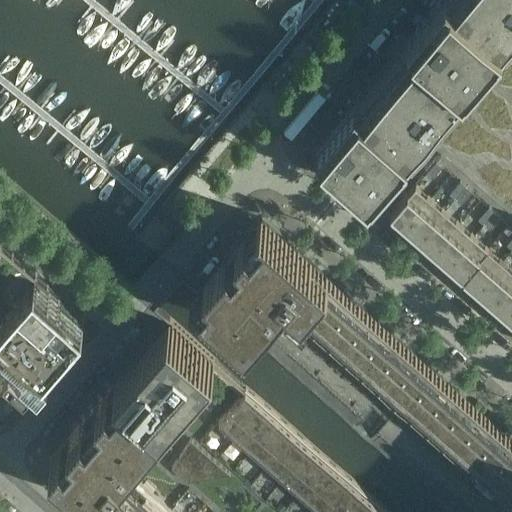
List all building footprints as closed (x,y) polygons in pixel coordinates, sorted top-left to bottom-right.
[(370,193),(511,30),(511,0),(439,0),(317,147),(370,193)] [(511,45),(427,142),(511,217),(511,45)] [(432,178),(443,166),(436,160),(426,173),(432,178)] [(455,199),(466,186),(460,181),(450,194),(455,199)] [(406,225),(432,197),(416,183),(391,212),(392,212),(392,213),(406,225)] [(461,204),(472,191),(466,186),(455,199),(461,204)] [(421,238),(446,209),(432,197),(406,225),(421,238)] [(484,224),(495,212),(489,207),(478,219),(484,224)] [(435,251),(460,222),(446,209),(421,238),(435,251)] [(490,229),(501,217),(495,212),(484,224),(490,229)] [(511,511),(511,438),(262,219),(197,293),(199,295),(199,296),(295,380),(296,380),(297,381),(445,511),(511,511)] [(449,263),(475,235),(460,222),(435,251),(449,263)] [(464,276),(489,247),(475,235),(449,263),(464,276)] [(85,315),(0,241),(0,413),(4,417),(58,355),(54,351),(85,315)] [(478,289),(504,260),(489,247),(464,276),(478,289)] [(493,301),(511,279),(511,267),(504,260),(478,289),(493,301)] [(507,314),(511,308),(511,279),(493,301),(507,314)] [(384,511),(215,363),(170,323),(169,323),(121,379),(115,385),(115,386),(120,391),(113,399),(108,395),(107,394),(97,406),(97,407),(102,411),(88,427),(83,423),(82,422),(51,458),(79,483),(95,497),(104,504),(112,511),(384,511)]
